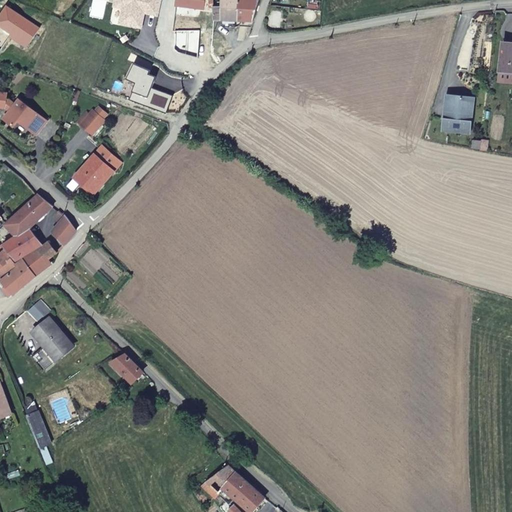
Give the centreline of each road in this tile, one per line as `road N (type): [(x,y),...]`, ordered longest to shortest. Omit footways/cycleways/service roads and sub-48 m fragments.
road 1 (residential): [(293,511),(52,272)]
road 2 (residential): [(253,43),(511,6)]
road 3 (residential): [(89,231),(214,74)]
